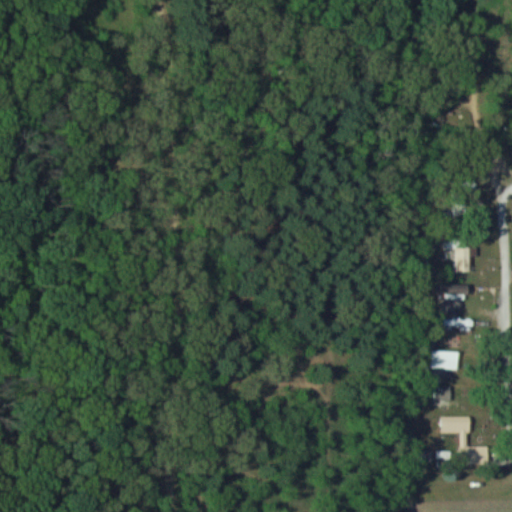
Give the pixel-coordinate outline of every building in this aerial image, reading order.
[(453,271),(467,271),(467,245),(453,245),(453,271)] [(436,296),(464,296),(464,283),(436,283),(436,296)] [(462,319),(444,318),(443,329),(461,330),(462,319)] [(455,368),(455,352),(430,352),(430,368),(455,368)] [(449,385),(433,385),(433,407),(449,407),(449,385)] [(466,425),(466,417),(441,417),(441,425),(466,425)]
